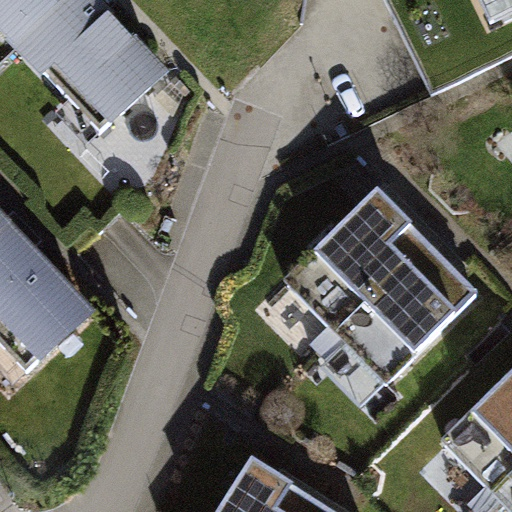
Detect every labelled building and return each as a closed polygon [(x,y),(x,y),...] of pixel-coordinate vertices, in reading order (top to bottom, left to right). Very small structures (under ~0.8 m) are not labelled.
[(196,78),(122,0),(0,0),(0,51),(106,163),(196,78)] [(511,0),(472,0),(489,34),(511,23),(511,0)] [(382,204),(286,298),(385,400),(482,305),(382,204)] [(98,327),(0,220),(0,361),(28,392),(98,327)] [(511,511),(511,384),(439,462),(492,511),(511,511)] [(309,511),(246,473),(226,511),(309,511)]
